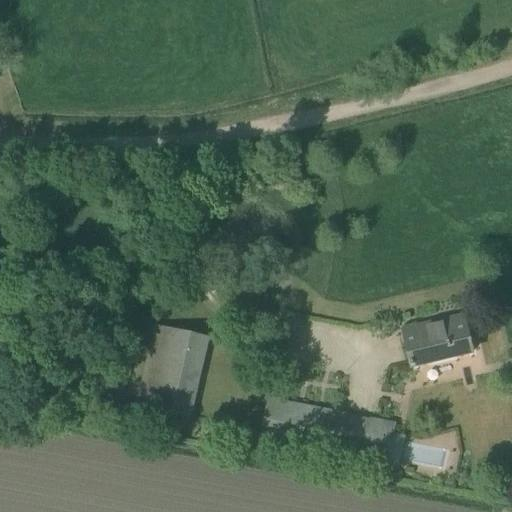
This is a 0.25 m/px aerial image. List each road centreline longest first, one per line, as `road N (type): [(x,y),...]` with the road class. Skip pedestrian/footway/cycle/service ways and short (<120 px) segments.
road 1 (track): [(189,131),(511,58)]
road 2 (unclassified): [(0,130),(189,131)]
